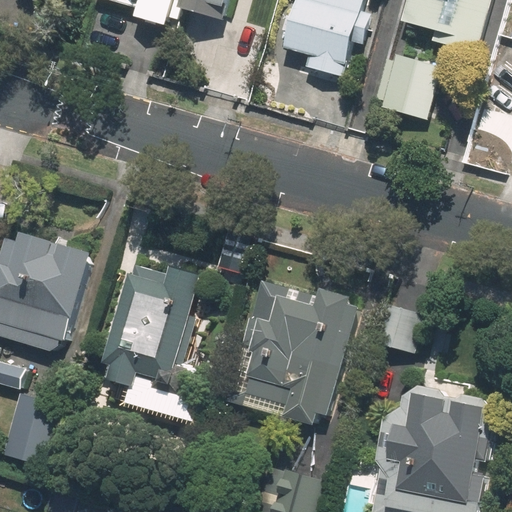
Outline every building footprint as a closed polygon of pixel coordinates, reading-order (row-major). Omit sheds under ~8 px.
[(109,0),(146,11),(144,20),(175,29),(183,0),(109,0)] [(239,0),(192,0),(189,13),(233,25),(239,0)] [(378,8),(371,6),(372,0),(304,0),(293,46),(356,63),(361,43),(368,44),(378,8)] [(414,0),(409,23),(445,33),(441,46),(482,56),(496,0),(414,0)] [(450,68),(417,58),(401,112),(434,121),(450,68)] [(258,236),(234,231),(225,267),(249,273),(258,236)] [(10,261),(2,259),(0,264),(0,296),(1,297),(0,299),(0,336),(60,354),(73,345),(80,323),(82,324),(103,256),(32,235),(30,244),(15,241),(10,261)] [(179,276),(144,268),(117,387),(146,394),(149,380),(185,388),(210,276),(180,269),(179,276)] [(326,298),(271,284),(239,405),(325,428),(328,417),(337,420),(366,309),(357,307),(359,300),(327,292),(326,298)] [(430,317),(389,306),(379,343),(420,354),(430,317)] [(33,371),(0,362),(0,384),(28,392),(33,371)] [(378,511),(483,511),(490,477),(481,475),(487,446),(496,447),(503,419),(496,402),(472,397),(471,402),(452,399),(454,393),(430,388),(416,398),(413,413),(395,421),(378,511)] [(66,407),(26,395),(8,456),(49,467),(66,407)] [(329,511),(337,484),(295,474),(286,511),(329,511)] [(119,511),(88,503),(85,511),(119,511)]
